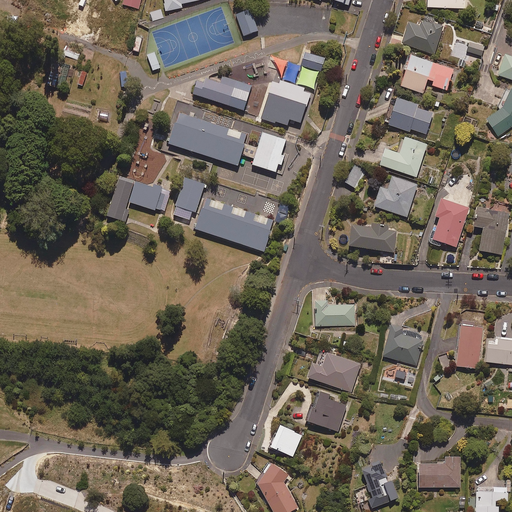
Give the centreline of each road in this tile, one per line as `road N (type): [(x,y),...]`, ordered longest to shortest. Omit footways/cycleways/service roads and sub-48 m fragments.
road 1 (residential): [(300,261),(380,0)]
road 2 (residential): [(511,285),(392,280),(300,261)]
road 3 (residential): [(217,455),(300,261)]
